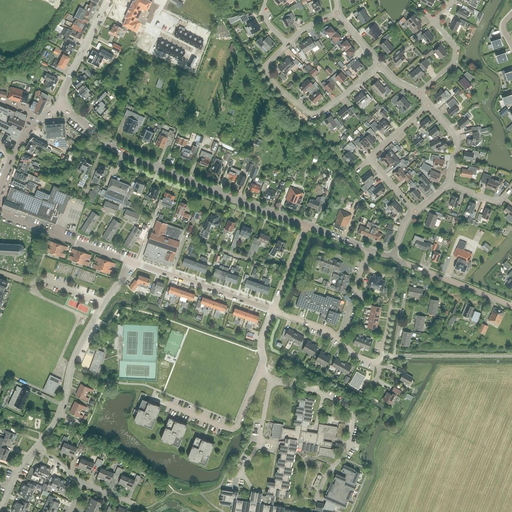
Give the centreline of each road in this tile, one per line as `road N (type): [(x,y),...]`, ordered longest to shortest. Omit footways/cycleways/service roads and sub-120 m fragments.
road 1 (tertiary): [(304,225),(138,160),(61,108)]
road 2 (residential): [(38,445),(60,413),(78,351),(132,262)]
road 3 (residential): [(380,66),(309,114),(263,68),(287,43)]
road 4 (residential): [(316,499),(346,449),(352,410),(322,392),(271,379)]
road 5 (unclassified): [(273,310),(132,262)]
road 6 (unclassified): [(132,262),(0,214)]
road 7 (residential): [(259,373),(235,428),(168,404)]
